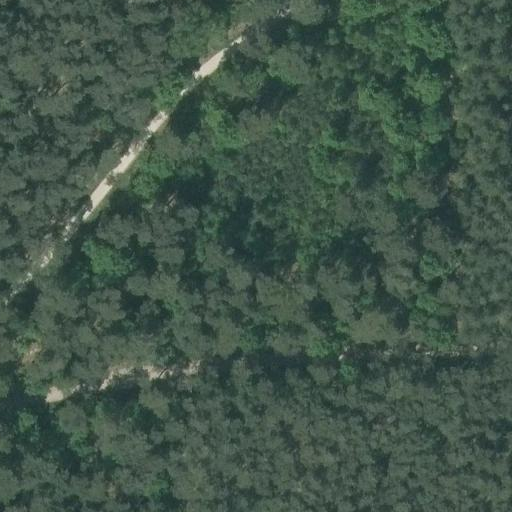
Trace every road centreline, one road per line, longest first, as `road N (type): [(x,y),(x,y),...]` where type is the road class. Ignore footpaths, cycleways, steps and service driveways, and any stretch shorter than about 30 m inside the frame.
road 1 (track): [(0,281),(199,70),(295,0)]
road 2 (track): [(174,369),(511,344)]
road 3 (track): [(0,400),(174,369)]
road 4 (track): [(196,11),(49,0)]
road 5 (track): [(178,511),(174,369)]
